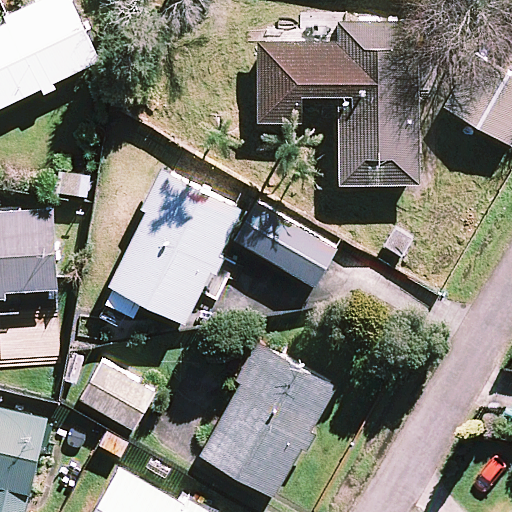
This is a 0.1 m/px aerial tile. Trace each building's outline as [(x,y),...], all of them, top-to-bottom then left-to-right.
[(0,105),(99,59),(71,0),(50,0),(0,23),(0,105)] [(339,181),(418,182),(420,8),(340,7),(340,40),(259,39),(258,121),(300,121),(301,93),(339,93),(339,181)] [(511,139),(511,72),(475,52),(445,104),(511,142),(511,139)] [(239,206),(165,171),(111,283),(185,318),(239,206)] [(334,246),(257,201),(236,237),(313,282),(334,246)] [(58,305),(50,208),(0,211),(0,287),(1,287),(3,309),(58,305)] [(333,382),(260,343),(202,453),(275,491),(333,382)] [(154,394),(104,361),(82,395),(133,428),(154,394)] [(26,511),(49,413),(0,402),(0,511),(26,511)] [(182,497),(120,462),(91,511),(220,511),(185,492),(182,497)]
